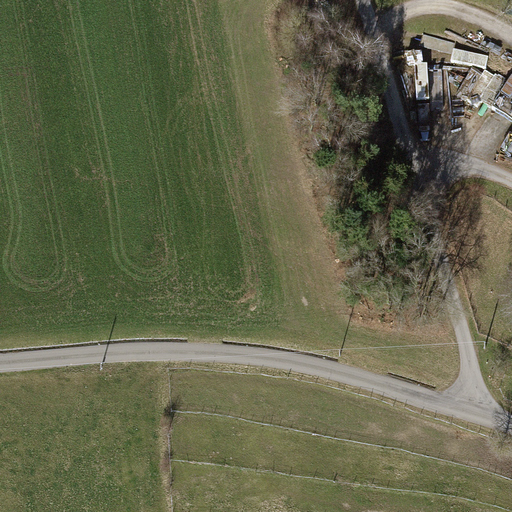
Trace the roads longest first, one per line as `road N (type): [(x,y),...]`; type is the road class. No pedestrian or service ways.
road 1 (track): [(511,428),(309,367),(162,352),(0,365)]
road 2 (track): [(361,0),(478,417)]
